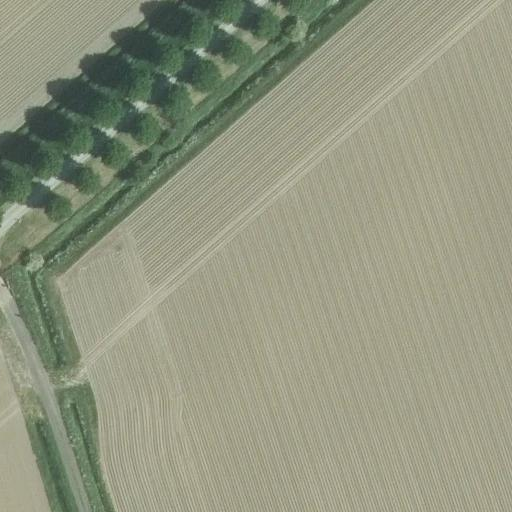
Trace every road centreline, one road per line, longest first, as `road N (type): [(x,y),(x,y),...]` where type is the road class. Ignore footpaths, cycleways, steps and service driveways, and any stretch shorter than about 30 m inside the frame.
road 1 (unclassified): [(0,227),(259,0)]
road 2 (track): [(85,511),(53,412),(0,292)]
